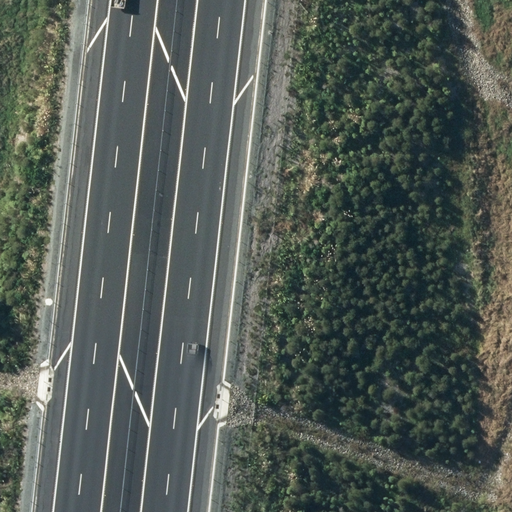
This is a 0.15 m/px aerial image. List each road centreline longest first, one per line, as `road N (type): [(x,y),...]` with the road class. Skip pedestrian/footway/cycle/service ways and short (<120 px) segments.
road 1 (motorway): [(235,0),(174,511)]
road 2 (motorway): [(88,511),(145,0)]
